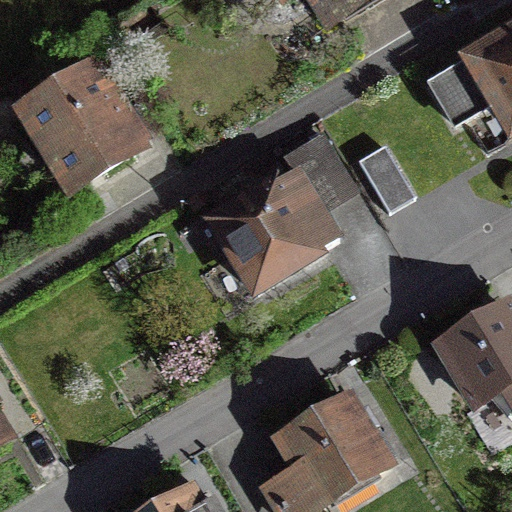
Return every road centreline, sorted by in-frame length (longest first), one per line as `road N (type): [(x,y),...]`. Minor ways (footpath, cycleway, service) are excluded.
road 1 (residential): [(491,0),(0,299)]
road 2 (residential): [(60,511),(511,241)]
